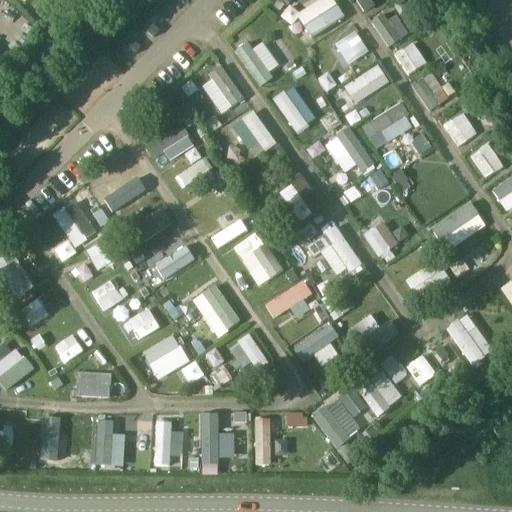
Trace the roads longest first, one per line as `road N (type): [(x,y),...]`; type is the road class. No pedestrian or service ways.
road 1 (unclassified): [(0,500),(348,511)]
road 2 (track): [(372,511),(378,489),(419,441),(511,395)]
